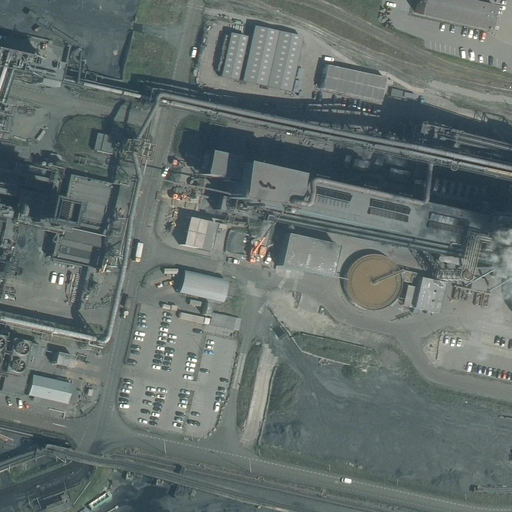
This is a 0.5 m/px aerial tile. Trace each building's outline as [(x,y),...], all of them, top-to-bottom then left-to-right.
[(491,3),(476,0),(417,0),(414,12),(485,28),(491,3)] [(251,26),(239,81),(287,92),(299,36),(251,26)] [(227,33),(218,76),(234,80),(244,36),(227,33)] [(44,87),(49,62),(0,52),(0,70),(22,75),(21,82),(44,87)] [(323,65),(318,88),(372,100),(378,101),(383,78),(374,76),(323,65)] [(113,137),(95,133),(91,150),(110,154),(113,137)] [(210,157),(199,155),(196,170),(207,172),(210,157)] [(364,165),(344,160),(342,169),(362,173),(364,165)] [(511,226),(228,163),(221,195),(217,194),(213,210),(246,217),(248,204),(438,246),(435,260),(511,276),(511,226)] [(406,174),(387,170),(385,177),(389,178),(388,179),(404,183),(406,174)] [(438,180),(437,179),(428,177),(427,177),(414,174),(412,184),(413,184),(439,190),(445,191),(458,194),(466,196),(471,197),(472,197),(474,189),(474,188),(473,187),(462,185),(461,185),(458,184),(451,183),(448,182),(447,182),(441,180),(439,180),(438,180)] [(511,198),(492,193),(490,201),(497,203),(497,204),(509,207),(511,198)] [(13,196),(9,214),(8,217),(21,219),(22,218),(24,218),(24,220),(40,224),(40,222),(43,223),(42,224),(58,228),(59,228),(60,223),(63,212),(64,205),(64,204),(63,204),(48,201),(47,204),(44,204),(45,200),(29,196),(28,200),(26,200),(26,199),(13,196)] [(184,216),(178,245),(208,252),(214,223),(184,216)] [(9,220),(8,219),(1,218),(0,221),(0,227),(7,229),(9,220)] [(334,245),(282,233),(275,266),(327,277),(334,245)] [(399,279),(399,281),(406,282),(407,279),(407,278),(408,274),(408,273),(403,271),(396,270),(397,272),(398,273),(398,275),(399,277),(399,279)] [(227,282),(187,273),(182,295),(222,304),(227,282)] [(469,286),(484,290),(487,279),(472,275),(469,286)] [(441,283),(416,277),(409,307),(434,313),(441,283)] [(396,300),(397,299),(395,297),(394,299),(392,301),(391,302),(389,304),(388,305),(389,307),(390,306),(392,305),(393,304),(394,302),(395,301),(396,300)] [(201,315),(207,317),(208,312),(209,305),(203,304),(201,315)] [(161,348),(167,318),(142,313),(136,344),(161,348)] [(185,321),(205,325),(206,319),(187,315),(185,321)] [(0,391),(18,395),(22,377),(26,378),(27,372),(28,369),(14,366),(20,342),(8,340),(0,337),(0,391)] [(39,346),(20,342),(15,366),(33,370),(39,346)] [(54,352),(51,364),(69,368),(72,356),(54,352)] [(68,384),(29,375),(25,395),(64,403),(68,384)]
